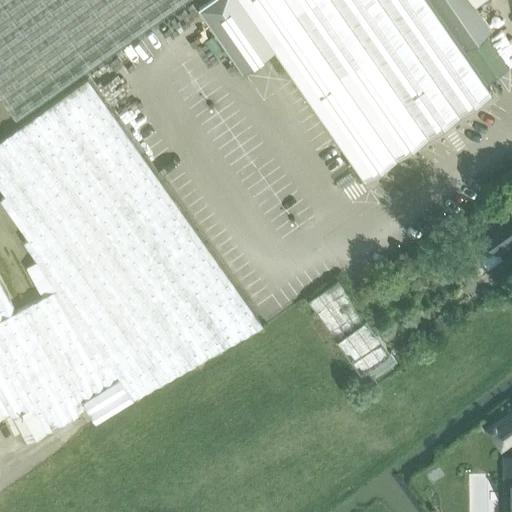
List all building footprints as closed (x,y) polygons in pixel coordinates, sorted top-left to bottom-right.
[(0,0),(0,93),(17,117),(183,0),(0,0)] [(208,0),(199,7),(244,71),(275,48),(360,170),(366,178),(491,91),(485,82),(428,0),(471,0),(475,4),(481,0),(208,0)] [(471,0),(428,0),(485,82),(508,66),(486,34),(492,29),(475,4),(471,0)] [(0,394),(9,411),(12,417),(14,416),(28,441),(79,413),(73,402),(82,397),(96,420),(134,396),(134,397),(263,324),(88,77),(0,139),(0,186),(6,194),(1,197),(29,236),(23,240),(37,259),(27,266),(42,295),(16,310),(0,281),(0,394)] [(502,259),(497,252),(511,240),(511,214),(508,210),(480,229),(482,231),(469,241),(468,239),(451,252),(464,270),(481,259),(488,268),(502,259)] [(361,371),(389,350),(335,277),(307,299),(361,371)] [(0,394),(0,415),(9,411),(0,394)] [(511,511),(511,409),(501,417),(511,433),(511,484),(511,483),(510,483),(510,511),(511,511)]
